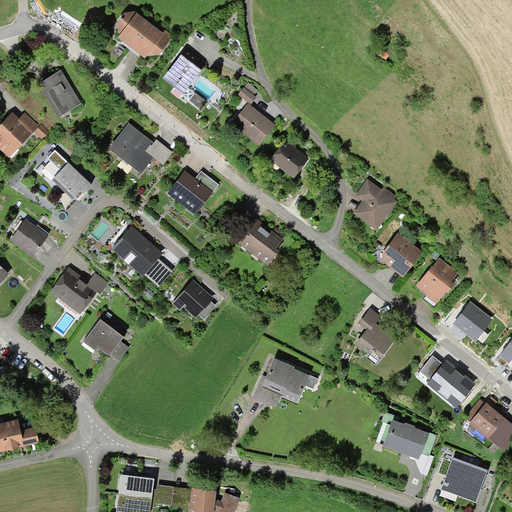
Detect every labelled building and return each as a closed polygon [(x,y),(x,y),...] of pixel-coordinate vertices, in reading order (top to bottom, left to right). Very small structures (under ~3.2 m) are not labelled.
[(173,36),(163,28),(160,32),(137,14),(134,13),(125,15),(118,23),(119,34),(121,35),(118,39),(145,60),(148,57),(154,61),(159,56),(173,36)] [(181,56),(163,80),(183,96),(188,89),(202,72),(192,64),(181,56)] [(20,68),(9,77),(15,84),(26,75),(20,68)] [(61,71),(41,84),(63,117),(82,104),(68,82),(61,71)] [(258,90),(248,82),(238,95),(248,104),(251,106),(257,98),(254,95),(258,90)] [(189,101),(195,94),(188,89),(183,96),(189,101)] [(195,94),(189,101),(199,109),(206,101),(196,93),(195,94)] [(248,104),(231,125),(259,147),(276,126),(262,114),(251,106),(248,104)] [(19,120),(13,113),(0,126),(0,148),(10,158),(35,133),(40,127),(25,113),(19,120)] [(148,138),(129,124),(109,150),(142,175),(154,159),(145,152),(151,145),(152,146),(154,143),(148,138)] [(42,125),(40,127),(35,133),(42,139),(49,131),(42,125)] [(156,140),(154,143),(152,146),(151,145),(145,152),(154,159),(163,166),(173,153),(156,140)] [(286,141),(270,161),(294,180),(310,160),(305,156),(286,141)] [(69,164),(55,151),(48,159),(61,172),(54,180),(76,200),(77,201),(83,194),(84,195),(92,186),(86,181),(68,164),(69,164)] [(191,177),(185,172),(167,194),(196,216),(213,193),(195,180),(191,177)] [(202,172),(195,180),(213,193),(219,185),(202,172)] [(382,190),(367,180),(355,197),(362,202),(354,214),(377,231),(398,202),(394,199),(396,197),(384,188),(382,190)] [(26,220),(10,241),(33,258),(49,236),(26,220)] [(258,220),(238,244),(268,266),(285,242),(273,232),(258,220)] [(150,243),(132,227),(112,250),(143,277),(144,276),(158,260),(163,255),(150,243)] [(398,234),(382,255),(383,263),(403,279),(423,253),(398,234)] [(459,274),(440,258),(416,287),(426,295),(425,296),(437,305),(446,293),(448,295),(455,286),(451,283),(459,274)] [(172,272),(158,260),(144,276),(158,288),(172,272)] [(0,285),(10,276),(0,266),(0,285)] [(83,278),(69,268),(50,293),(81,315),(97,293),(87,285),(89,282),(83,278)] [(95,273),(89,282),(87,285),(97,293),(101,295),(109,283),(95,273)] [(202,288),(194,280),(172,304),(180,311),(184,308),(196,319),(199,316),(211,303),(215,299),(202,288)] [(150,289),(144,294),(149,299),(154,295),(150,289)] [(216,307),(211,303),(199,316),(204,321),(216,307)] [(494,320),(471,303),(465,310),(453,325),(476,343),(494,320)] [(370,332),(376,325),(381,318),(370,310),(359,325),(367,331),(367,330),(370,332)] [(127,333),(103,316),(83,343),(96,352),(98,349),(110,357),(112,355),(121,342),(127,333)] [(380,327),(376,325),(370,332),(367,330),(367,331),(356,345),(370,356),(373,353),(381,359),(396,340),(380,327)] [(511,340),(511,341),(499,357),(510,366),(511,362),(511,340)] [(129,348),(121,342),(112,355),(120,361),(129,348)] [(430,381),(443,365),(433,357),(420,373),(430,381)] [(295,368),(274,359),(266,377),(262,388),(275,394),(282,397),(283,397),(283,398),(298,404),(310,377),(294,370),(295,368)] [(430,381),(426,385),(457,410),(477,385),(446,361),(443,365),(430,381)] [(262,388),(266,377),(263,376),(253,398),(276,409),(282,397),(275,394),(262,388)] [(465,419),(471,423),(486,404),(480,400),(465,419)] [(471,423),(469,425),(488,440),(505,420),(497,412),(486,404),(471,423)] [(33,411),(22,415),(27,428),(38,423),(33,411)] [(505,453),(511,444),(511,425),(505,420),(488,440),(505,453)] [(0,425),(0,453),(7,451),(7,453),(20,450),(20,449),(25,447),(40,443),(36,428),(21,431),(18,421),(0,425)] [(405,426),(393,421),(383,448),(410,458),(413,459),(416,460),(419,461),(422,454),(429,435),(428,435),(415,430),(415,428),(405,424),(405,426)] [(429,433),(428,435),(429,435),(422,454),(429,457),(430,456),(437,436),(429,433)] [(429,457),(422,454),(419,461),(416,460),(416,461),(421,475),(422,475),(423,475),(427,476),(435,457),(430,456),(429,457)] [(447,477),(452,461),(444,459),(438,474),(447,477)] [(441,492),(458,498),(470,465),(463,463),(453,459),(452,461),(447,477),(441,492)] [(475,467),(470,465),(458,498),(476,505),(488,472),(475,467)] [(121,476),(119,494),(152,498),(153,494),(153,490),(155,480),(121,476)] [(174,488),(158,485),(157,490),(155,504),(157,504),(172,506),(174,488)] [(189,511),(192,490),(174,488),(172,506),(186,508),(185,511),(189,511)] [(196,490),(193,489),(192,490),(189,511),(214,511),(216,500),(217,493),(196,490)] [(221,502),(216,500),(214,511),(216,511),(234,511),(240,499),(224,493),(221,502)] [(152,498),(119,494),(116,511),(150,511),(151,508),(152,503),(152,498)]
